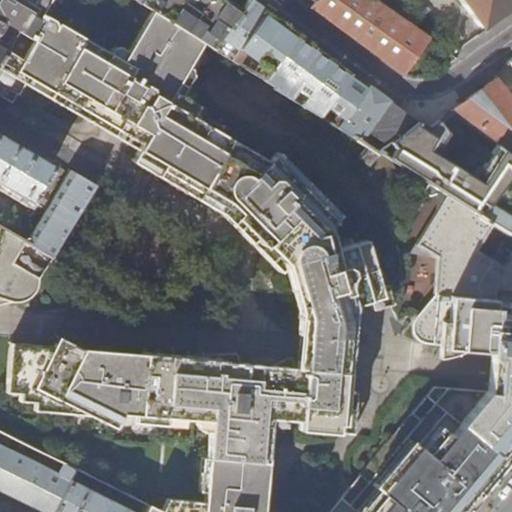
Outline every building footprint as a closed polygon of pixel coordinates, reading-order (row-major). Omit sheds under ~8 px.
[(354,306),(375,299),(381,297),(365,241),(336,249),(329,223),(339,214),(277,151),(268,162),(191,115),(198,105),(173,90),(203,40),(152,8),(122,59),(41,12),(48,0),(11,0),(31,11),(19,29),(7,51),(0,61),(0,77),(18,89),(27,75),(141,143),(136,153),(222,203),(234,215),(263,246),(266,244),(284,264),(298,309),(297,318),(293,317),(291,334),(298,335),(297,349),(295,367),(81,348),(57,338),(53,346),(9,342),(5,391),(18,392),(18,400),(65,402),(114,427),(121,413),(209,420),(203,500),(202,501),(165,499),(158,510),(145,504),(140,511),(356,511),(340,498),(327,511),(261,511),(270,418),(343,424),(349,355),(354,306)] [(19,29),(31,11),(11,0),(0,0),(0,61),(7,51),(0,46),(0,36),(2,37),(7,28),(8,23),(19,29)] [(238,47),(266,10),(251,0),(245,0),(239,9),(226,0),(138,0),(152,8),(203,40),(211,45),(220,34),(238,48),(238,47)] [(374,0),(315,0),(314,2),(311,7),(356,40),(403,74),(431,76),(456,58),(374,0)] [(511,0),(458,0),(478,27),(511,3),(511,0)] [(338,64),(288,27),(266,10),(238,47),(238,48),(231,57),(237,62),(244,52),(269,70),(263,78),(276,87),(275,88),(319,114),(325,106),(338,114),(332,122),(338,126),(368,86),(338,64)] [(18,89),(0,77),(0,95),(11,101),(18,89)] [(511,99),(495,78),(472,95),(452,109),(498,143),(511,153),(511,99)] [(389,141),(416,121),(390,102),(368,86),(338,126),(365,142),(368,138),(376,143),(377,141),(383,145),(389,141)] [(428,126),(416,121),(389,141),(394,148),(388,156),(450,194),(477,210),(482,203),(490,208),(492,205),(511,175),(511,153),(498,143),(475,178),(446,161),(446,162),(435,155),(448,133),(438,119),(428,126)] [(53,164),(0,132),(0,190),(27,207),(53,164)] [(51,256),(93,186),(68,171),(27,242),(51,256)] [(435,389),(340,498),(356,511),(457,511),(470,497),(511,446),(511,233),(484,216),(485,215),(477,210),(450,194),(419,245),(440,258),(437,295),(415,316),(412,320),(410,327),(411,335),(414,340),(420,344),(493,351),(490,371),(488,394),(435,389)] [(511,217),(492,205),(490,208),(485,215),(484,216),(511,233),(511,217)] [(38,277),(13,262),(25,241),(0,226),(0,303),(2,303),(10,302),(21,301),(25,300),(30,297),(34,294),(36,290),(39,283),(38,277)] [(69,480),(0,445),(0,490),(13,497),(43,511),(140,511),(145,504),(128,495),(122,506),(87,488),(92,477),(75,469),(69,480)]
